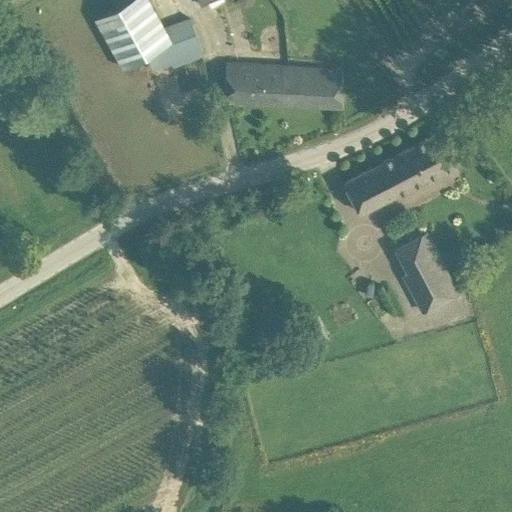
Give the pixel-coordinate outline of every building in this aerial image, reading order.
[(191,17),(164,26),(149,0),(126,0),(93,18),(121,69),(159,48),(165,63),(202,49),(198,38),(191,17)] [(258,62),(226,61),(227,101),(293,104),(305,106),(343,107),(343,68),(258,62)] [(362,212),(460,160),(443,128),(345,180),(362,212)] [(428,229),(393,246),(406,271),(403,273),(423,312),(460,292),(428,229)] [(377,296),(369,285),(359,292),(368,303),(377,296)]
